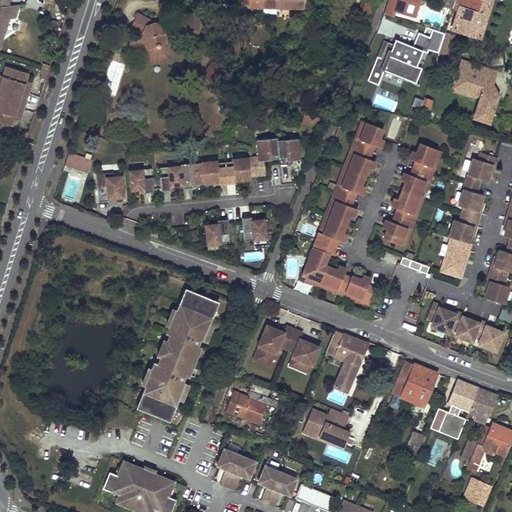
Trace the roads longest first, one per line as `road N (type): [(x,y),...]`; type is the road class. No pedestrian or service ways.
road 1 (residential): [(381,0),(263,290)]
road 2 (residential): [(263,290),(511,384)]
road 3 (residential): [(31,208),(263,290)]
road 4 (unclassified): [(92,0),(31,208)]
road 5 (unknown): [(118,239),(131,209),(152,201),(302,195)]
road 6 (residential): [(263,290),(209,418)]
